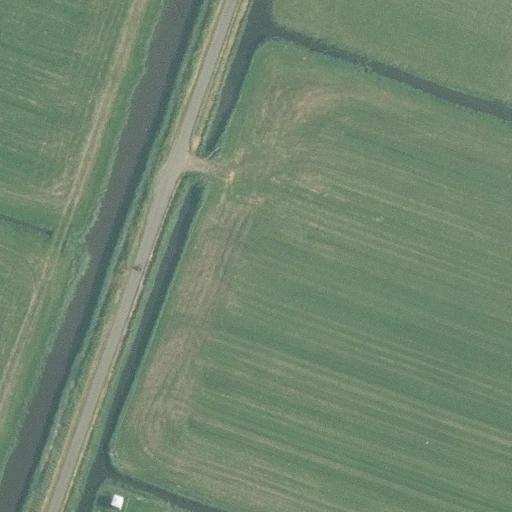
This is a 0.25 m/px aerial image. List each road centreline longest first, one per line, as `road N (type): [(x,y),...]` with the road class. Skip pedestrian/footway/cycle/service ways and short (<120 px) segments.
road 1 (unclassified): [(55,511),(231,0)]
road 2 (track): [(511,149),(419,116),(365,122),(232,177),(178,155)]
